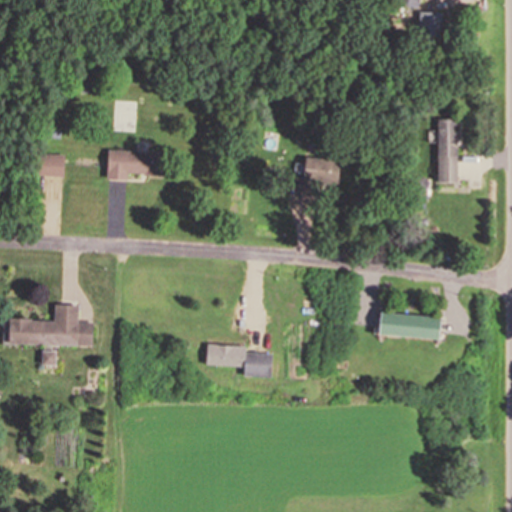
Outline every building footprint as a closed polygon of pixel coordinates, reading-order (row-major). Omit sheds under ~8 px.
[(442,38),(442,12),(419,12),(419,38),(442,38)] [(456,118),(437,118),(436,182),(456,182),(456,118)] [(126,179),(127,174),(164,175),(164,152),(106,150),(105,179),(126,179)] [(63,153),(35,153),(35,176),(63,176),(63,153)] [(297,196),(336,197),(336,158),(297,158),(297,196)] [(5,342),(91,345),(92,321),(76,321),(77,305),(53,304),(53,320),(6,318),(5,342)] [(439,317),(378,311),(376,334),(437,340),(439,317)] [(242,366),(241,375),(269,376),(270,352),(244,351),(244,345),(205,343),(204,364),(242,366)]
